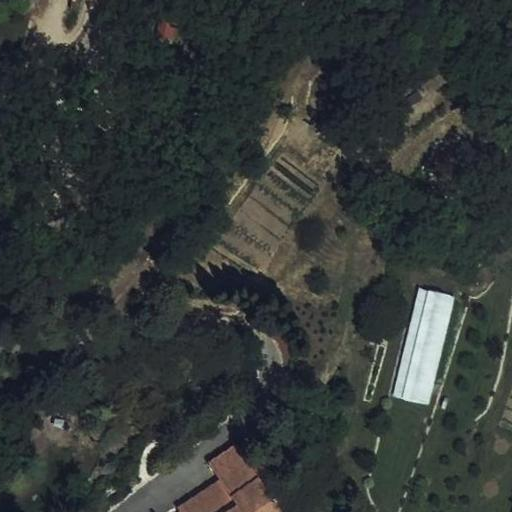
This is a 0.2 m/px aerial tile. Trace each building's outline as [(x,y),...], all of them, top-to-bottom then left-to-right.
[(116,0),(132,10),(138,0),(116,0)] [(138,18),(113,17),(111,71),(135,72),(138,18)] [(223,91),(202,133),(220,141),(241,99),(223,91)] [(9,123),(0,127),(0,132),(5,141),(16,136),(9,123)] [(247,131),(239,143),(250,152),(259,139),(247,131)] [(138,145),(133,158),(141,162),(146,149),(138,145)] [(475,157),(455,150),(445,174),(465,182),(475,157)] [(38,153),(16,169),(33,193),(55,177),(38,153)] [(399,306),(411,311),(415,298),(401,293),(397,305),(399,306)] [(434,293),(407,411),(441,420),(469,301),(434,293)] [(405,326),(411,311),(399,306),(394,323),(405,326)] [(294,511),(285,498),(297,490),(289,477),(294,474),(284,457),(265,469),(254,453),(227,471),(237,487),(238,489),(247,483),(253,491),(221,511),(294,511)] [(237,487),(198,511),(221,511),(253,491),(247,483),(238,489),(237,487)]
